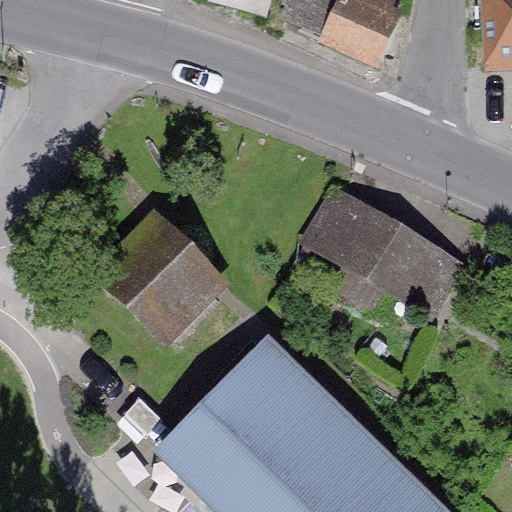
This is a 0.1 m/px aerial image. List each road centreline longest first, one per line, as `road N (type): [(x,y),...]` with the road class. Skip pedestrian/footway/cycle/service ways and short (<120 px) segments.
road 1 (secondary): [(410,150),(263,87),(0,12)]
road 2 (residential): [(410,150),(444,0)]
